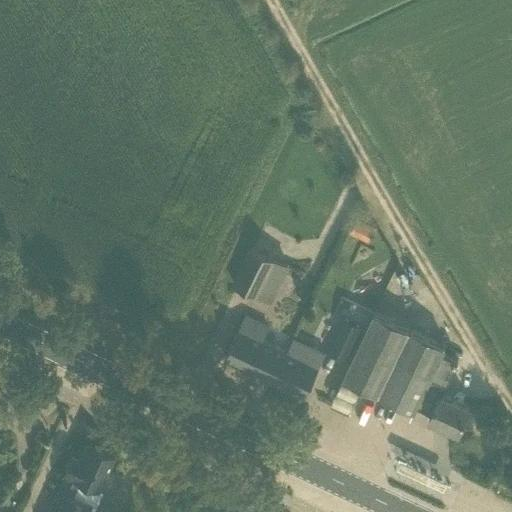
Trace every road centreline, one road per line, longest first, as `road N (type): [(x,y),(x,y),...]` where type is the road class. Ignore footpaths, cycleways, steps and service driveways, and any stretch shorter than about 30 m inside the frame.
road 1 (track): [(511,415),(273,0)]
road 2 (tertiary): [(401,511),(0,325)]
